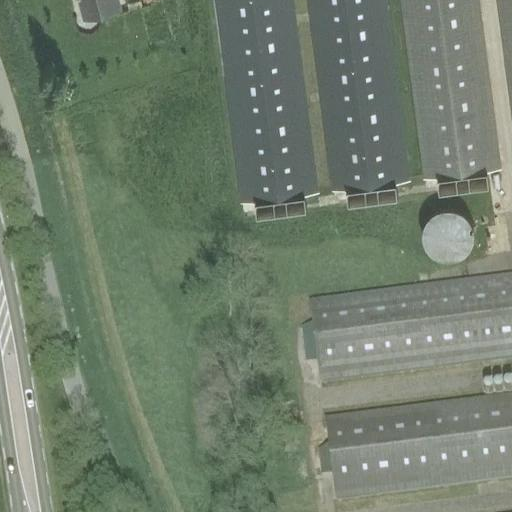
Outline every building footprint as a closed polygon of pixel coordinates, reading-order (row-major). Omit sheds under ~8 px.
[(80,0),(85,17),(120,7),(118,0),(80,0)] [(320,191),(294,0),(214,0),(241,201),(256,199),(258,212),(307,206),(306,192),(320,191)] [(411,179),(387,0),(308,0),(333,189),(348,187),(349,201),(399,194),(397,181),(411,179)] [(502,167),(480,0),(401,0),(424,177),(439,175),(441,188),(489,182),(488,169),(502,167)] [(511,0),(497,0),(511,113),(511,0)] [(433,211),(429,214),(426,218),(424,223),(423,228),(422,233),(423,238),(424,243),(426,247),(429,251),(433,255),(438,257),(443,259),(448,260),(453,259),(458,258),(462,256),(466,253),(470,249),(473,245),(475,240),(476,235),(476,230),(475,225),(473,220),(470,216),(467,212),(462,209),(458,207),(453,206),(448,206),(443,207),(438,208),(433,211)] [(317,325),(301,327),(305,362),(322,360),(325,382),(511,357),(511,276),(314,302),(317,325)] [(334,448),(318,450),(321,476),(337,474),(341,500),(511,477),(511,396),(330,421),(334,448)]
